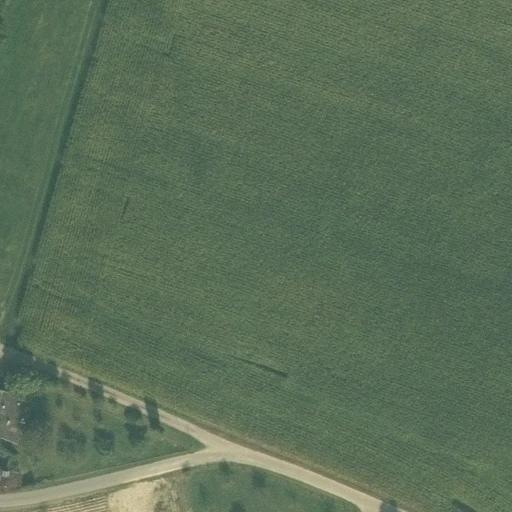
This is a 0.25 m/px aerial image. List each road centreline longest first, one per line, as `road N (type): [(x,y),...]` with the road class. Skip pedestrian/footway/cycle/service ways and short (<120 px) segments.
road 1 (unclassified): [(386,511),(222,449),(0,499)]
road 2 (track): [(222,449),(0,354)]
